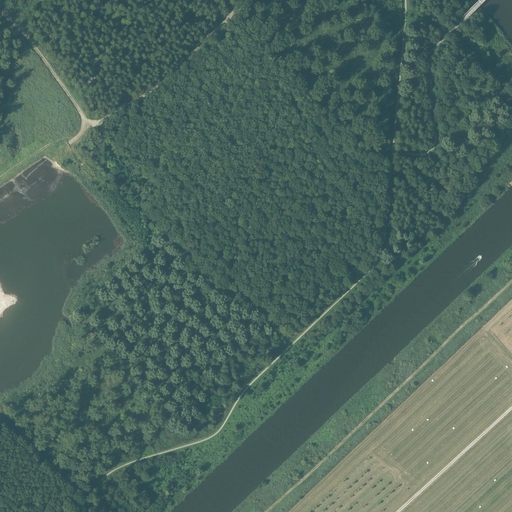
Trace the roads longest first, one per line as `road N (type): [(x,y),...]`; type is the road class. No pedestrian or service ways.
road 1 (track): [(267,511),(511,280)]
road 2 (track): [(511,407),(397,511)]
road 3 (track): [(65,147),(85,122),(27,39)]
